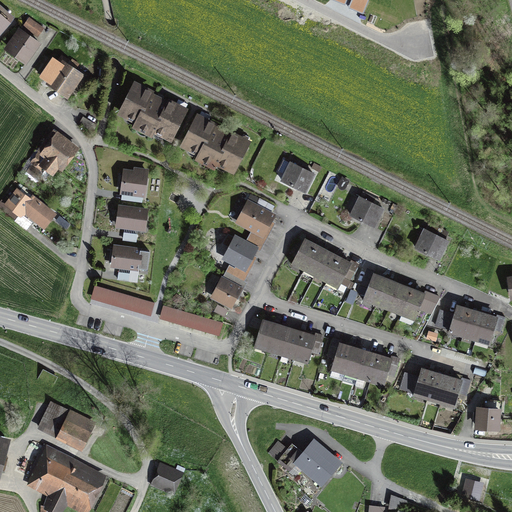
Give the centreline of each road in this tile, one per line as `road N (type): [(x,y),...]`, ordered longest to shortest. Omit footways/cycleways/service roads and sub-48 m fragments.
road 1 (unclassified): [(497,309),(298,218),(232,344),(220,349),(151,331)]
road 2 (unclassified): [(151,331),(78,303),(93,185),(86,146),(0,68)]
road 3 (primary): [(220,382),(460,451),(511,458)]
road 4 (track): [(0,342),(70,376),(132,429),(148,461),(134,511)]
road 5 (track): [(32,511),(11,465),(37,435),(126,480),(147,481)]
road 6 (primary): [(0,318),(144,357)]
road 7 (tertiary): [(275,511),(220,382)]
road 8 (residential): [(301,0),(396,45),(417,42)]
